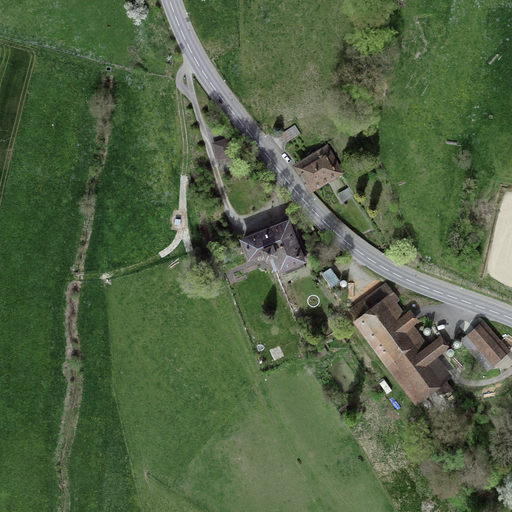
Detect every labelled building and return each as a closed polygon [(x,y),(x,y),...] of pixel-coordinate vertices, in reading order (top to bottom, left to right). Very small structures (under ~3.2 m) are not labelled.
[(295,125),(282,134),(287,141),(300,133),(295,125)] [(219,159),(233,154),(228,139),(214,145),(219,159)] [(296,163),(311,187),(338,171),(326,151),(329,149),(327,145),(296,163)] [(273,271),(306,257),(293,222),(243,240),(248,254),(260,250),(262,257),(266,256),(266,257),(268,257),(273,271)] [(398,300),(386,284),(352,309),(419,399),(446,379),(430,358),(447,346),(441,337),(424,350),(407,327),(415,321),(409,312),(401,318),(391,305),(398,300)] [(487,369),(507,352),(482,324),(463,341),(487,369)]
